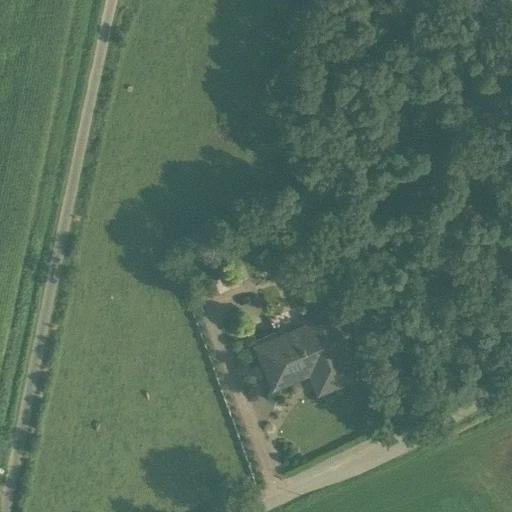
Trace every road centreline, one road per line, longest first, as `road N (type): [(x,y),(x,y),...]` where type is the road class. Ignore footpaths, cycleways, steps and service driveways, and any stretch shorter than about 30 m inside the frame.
road 1 (unclassified): [(106,0),(2,511)]
road 2 (unclassified): [(511,377),(232,511)]
